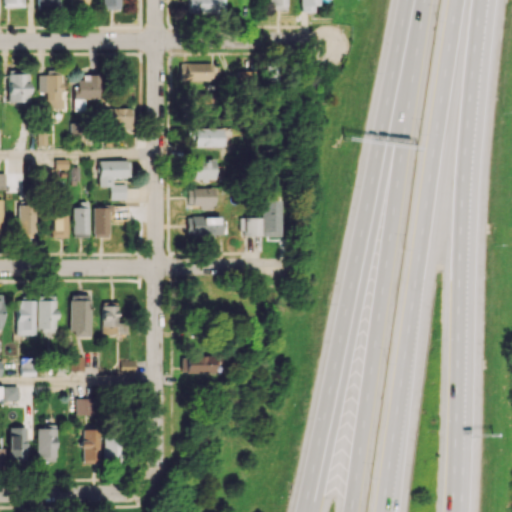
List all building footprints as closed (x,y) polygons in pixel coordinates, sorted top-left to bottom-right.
[(101,0),(101,8),(118,8),(118,0),(101,0)] [(218,12),(218,4),(225,3),(224,0),(186,0),(186,12),(218,12)] [(268,0),(269,9),(286,9),(285,0),(268,0)] [(299,0),(300,11),(318,11),(317,0),(299,0)] [(180,62),(180,79),(212,80),(213,63),(180,62)] [(36,92),(44,92),(44,108),(59,108),(60,70),(44,69),(44,74),(36,74),(36,92)] [(6,102),(27,101),(27,73),(6,74),(6,102)] [(97,97),(96,74),(81,74),(81,80),(72,80),(73,98),(97,97)] [(211,93),(194,92),(194,103),(211,104),(211,93)] [(130,127),(131,108),(102,107),(102,127),(130,127)] [(79,138),(79,122),(68,122),(68,138),(79,138)] [(219,147),(219,128),(186,127),(186,146),(219,147)] [(45,144),(45,132),(36,132),(36,144),(45,144)] [(213,159),(191,159),(192,179),(213,179),(213,159)] [(97,186),(109,185),(109,199),(124,199),(124,183),(111,184),(110,177),(128,177),(128,160),(97,160),(97,186)] [(186,204),(198,204),(198,209),(212,209),(212,188),(187,187),(186,204)] [(281,199),(262,199),(262,236),(281,236),(281,199)] [(86,237),(86,201),(78,201),(78,207),(71,207),(71,237),(86,237)] [(66,205),(49,204),(49,237),(65,237),(66,205)] [(16,205),(16,237),(33,237),(33,205),(16,205)] [(91,205),(91,237),(107,237),(107,205),(91,205)] [(221,235),(220,215),(186,216),(186,235),(221,235)] [(260,235),(260,217),(241,217),(240,235),(260,235)] [(89,334),(88,294),(67,294),(68,335),(89,334)] [(35,330),(54,330),(54,295),(35,295),(35,330)] [(14,334),(33,334),(34,300),(15,300),(14,334)] [(100,333),(115,333),(115,301),(100,302),(100,333)] [(212,372),(211,355),(179,356),(180,373),(212,372)] [(19,375),(33,376),(33,357),(19,357),(19,375)] [(82,357),(68,357),(68,371),(83,371),(82,357)] [(17,399),(17,385),(2,386),(2,399),(17,399)] [(73,415),(92,415),(92,397),(73,398),(73,415)] [(35,425),(35,461),(55,461),(55,425),(35,425)] [(25,427),(7,427),(8,464),(26,463),(25,427)] [(79,429),(80,463),(98,462),(97,429),(79,429)] [(119,462),(120,434),(102,433),(101,462),(119,462)]
